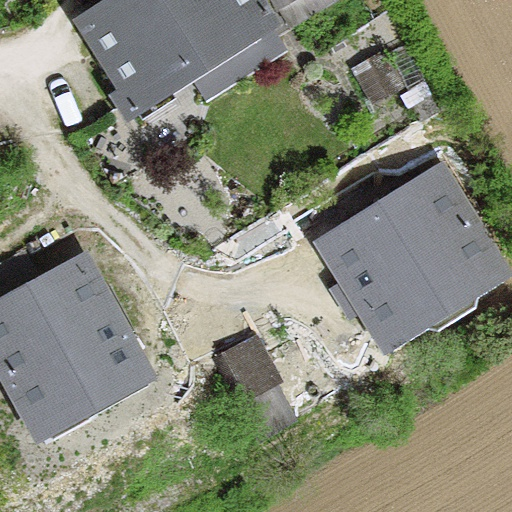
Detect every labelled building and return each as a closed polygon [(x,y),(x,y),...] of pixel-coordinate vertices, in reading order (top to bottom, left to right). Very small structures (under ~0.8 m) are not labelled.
[(119,0),(134,22),(96,46),(125,92),(114,98),(123,112),(135,115),(164,96),(158,86),(261,20),(247,0),(119,0)] [(266,0),(271,8),(274,7),(285,26),(330,0),(266,0)] [(378,56),(351,71),(368,101),(395,85),(378,56)] [(400,210),(341,247),(405,351),(484,302),(477,290),(500,276),(436,174),(394,200),(400,210)] [(159,276),(176,264),(158,237),(140,249),(159,276)] [(80,269),(0,313),(0,351),(45,433),(142,379),(80,269)] [(246,342),(210,361),(244,423),(280,403),(246,342)]
